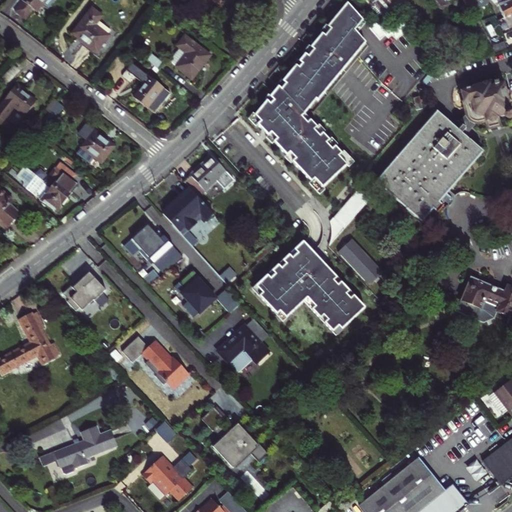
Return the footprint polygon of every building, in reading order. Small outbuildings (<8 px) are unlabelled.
[(12,0),(23,8),(29,0),(32,0),(33,1),(33,0),(12,0)] [(100,6),(92,0),(88,0),(71,23),(93,41),(106,25),(92,14),(100,6)] [(370,0),(363,7),(363,8),(370,14),(380,24),(390,14),(388,12),(400,0),(370,0)] [(460,0),(466,9),(478,0),(460,0)] [(511,0),(488,0),(494,5),(496,5),(503,21),(504,21),(505,24),(509,23),(508,19),(511,18),(511,0)] [(409,2),(395,13),(398,17),(413,7),(409,2)] [(323,188),(347,166),(339,157),(342,154),(335,147),(332,150),(326,143),(329,141),(323,134),(320,137),(314,130),(317,128),(310,119),(307,122),(302,117),(304,114),(316,100),(318,101),(366,43),(358,34),(352,28),(355,25),(359,22),(354,17),(345,7),(341,12),(328,28),(331,30),(326,37),(323,34),(311,48),(315,51),(310,57),(306,54),(300,62),(303,65),(300,69),(297,66),(284,82),(286,85),(282,90),(279,87),(270,98),(274,102),(271,105),(267,102),(255,117),(261,123),(257,125),(268,137),(272,133),(277,139),(273,143),(287,157),(290,153),(296,159),(292,163),(311,183),(315,179),(323,188)] [(360,23),(370,14),(363,8),(354,17),(359,22),(360,23)] [(331,30),(328,28),(323,34),(326,37),(331,30)] [(192,79),(210,56),(186,37),(179,46),(188,53),(177,67),(192,79)] [(315,51),(311,48),(306,54),(310,57),(315,51)] [(163,64),(152,54),(147,60),(158,70),(163,64)] [(21,79),(13,73),(0,89),(0,108),(10,96),(22,106),(32,93),(19,82),(21,79)] [(146,107),(163,87),(147,74),(141,82),(143,84),(133,97),(146,107)] [(510,92),(507,91),(504,91),(503,85),(492,88),(491,86),(490,86),(489,84),(487,82),(482,83),(481,85),(481,88),(463,93),(469,118),(463,124),(473,133),(479,126),(483,123),(487,122),(489,130),(501,127),(498,117),(506,115),(510,118),(511,117),(511,109),(511,110),(510,110),(507,100),(509,99),(511,96),(510,92)] [(50,108),(59,97),(53,92),(44,104),(50,108)] [(438,208),(440,205),(446,199),(482,159),(464,143),(473,133),(463,124),(454,134),(436,120),(382,178),(424,223),(431,216),(435,220),(442,212),(438,208)] [(114,148),(87,127),(79,137),(87,143),(81,149),(82,150),(77,156),(90,165),(94,159),(102,165),(114,148)] [(320,137),(323,134),(317,128),(314,130),(320,137)] [(272,133),(268,137),(273,143),(277,139),(272,133)] [(332,150),(335,147),(329,141),(326,143),(332,150)] [(290,153),(287,157),(292,163),(296,159),(290,153)] [(195,199),(213,183),(221,191),(230,183),(208,159),(182,183),(189,191),(195,199)] [(73,183),(79,177),(65,164),(47,183),(43,180),(36,188),(19,174),(16,178),(57,214),(80,189),(73,183)] [(419,228),(424,223),(382,178),(373,188),(419,228)] [(0,181),(0,215),(6,220),(19,205),(8,195),(11,191),(0,181)] [(195,199),(189,191),(171,205),(175,209),(170,213),(166,210),(160,215),(162,216),(161,218),(172,230),(181,240),(199,223),(202,227),(204,225),(204,226),(214,220),(195,199)] [(369,204),(357,193),(329,222),(331,231),(330,239),(328,249),(369,204)] [(449,213),(455,207),(446,199),(440,205),(449,213)] [(159,263),(174,249),(165,240),(163,243),(150,229),(134,243),(152,262),(156,259),(159,263)] [(198,244),(190,234),(184,239),(193,248),(198,244)] [(352,239),(337,251),(368,286),(382,273),(352,239)] [(269,276),(257,286),(263,294),(260,297),(277,316),(280,313),(286,320),(304,303),(308,300),(315,309),(312,312),(329,331),(335,326),(338,329),(362,308),(352,297),(349,300),(343,293),(346,290),(339,282),(336,285),(332,280),(335,277),(321,261),(318,264),(315,260),(318,257),(310,248),(306,243),(297,252),(300,255),(294,260),(291,256),(285,262),(288,265),(283,269),(280,266),(274,272),(277,275),(272,279),(269,276)] [(182,259),(174,249),(159,263),(156,259),(152,262),(164,276),(182,259)] [(297,252),(291,256),(294,260),(300,255),(297,252)] [(230,270),(221,279),(228,287),(237,278),(230,270)] [(160,279),(154,272),(144,280),(151,288),(160,279)] [(69,287),(61,295),(66,301),(65,302),(74,312),(78,308),(81,311),(93,300),(94,302),(103,294),(102,293),(104,291),(88,273),(71,288),(69,287)] [(184,294),(179,299),(185,306),(186,305),(198,317),(214,302),(205,293),(196,283),(198,281),(191,274),(181,283),(188,291),(184,294)] [(207,291),(198,281),(196,283),(205,293),(207,291)] [(184,294),(188,291),(181,283),(177,287),(184,294)] [(510,323),(511,318),(511,295),(509,294),(507,299),(472,285),(462,309),(482,317),(486,305),(502,312),(499,319),(510,323)] [(260,297),(263,294),(257,286),(253,290),(260,297)] [(241,305),(227,290),(216,300),(230,316),(241,305)] [(352,297),(346,290),(343,293),(349,300),(352,297)] [(304,303),(312,312),(315,309),(308,300),(304,303)] [(283,322),(286,320),(280,313),(277,316),(283,322)] [(0,364),(6,375),(35,358),(41,369),(62,357),(54,343),(49,346),(41,331),(38,327),(41,325),(37,319),(34,320),(32,316),(18,324),(28,342),(0,358),(0,364)] [(338,329),(335,326),(329,331),(332,335),(338,329)] [(218,353),(238,374),(254,359),(259,364),(270,354),(246,327),(218,353)] [(149,349),(138,337),(122,352),(132,364),(141,356),(149,349)] [(156,342),(149,349),(141,356),(147,362),(159,351),(170,363),(173,361),(179,367),(180,366),(173,358),(172,359),(156,342)] [(123,359),(115,351),(108,358),(116,365),(123,359)] [(147,362),(144,365),(155,377),(154,378),(162,387),(165,385),(171,391),(188,375),(180,366),(179,367),(173,361),(170,363),(159,351),(147,362)] [(188,375),(171,391),(172,393),(190,377),(188,375)] [(296,394),(310,381),(305,375),(299,381),(286,382),(287,389),(294,389),(294,392),(296,394)] [(511,394),(507,389),(493,400),(510,422),(511,420),(511,394)] [(457,445),(486,420),(472,403),(448,423),(457,445)] [(215,409),(203,421),(214,433),(215,433),(224,443),(226,444),(224,446),(223,444),(215,451),(235,472),(236,471),(233,468),(239,462),(243,465),(252,456),(262,467),(272,458),(261,447),(260,448),(241,428),(240,429),(242,431),(232,441),(230,438),(220,428),(225,423),(227,421),(216,411),(215,409)] [(218,409),(216,411),(227,421),(225,423),(235,433),(230,438),(232,441),(242,431),(240,429),(238,430),(218,409)] [(158,424),(153,418),(145,426),(150,431),(158,424)] [(175,437),(165,426),(157,433),(168,444),(175,437)] [(76,469),(88,464),(86,459),(117,446),(111,431),(100,435),(97,427),(81,433),(84,442),(80,443),(76,445),(54,454),(57,462),(60,469),(61,468),(63,474),(67,475),(75,472),(76,469)] [(511,446),(488,466),(505,489),(511,483),(511,446)] [(163,459),(143,477),(150,485),(154,482),(155,483),(167,496),(170,493),(179,503),(193,490),(183,479),(192,471),(190,469),(198,462),(190,453),(173,469),(163,459)] [(57,462),(54,454),(39,459),(43,468),(57,462)] [(466,466),(475,478),(485,472),(476,459),(466,466)] [(233,468),(236,471),(243,465),(239,462),(233,468)] [(415,463),(356,511),(460,511),(466,508),(449,489),(442,495),(415,463)] [(162,500),(167,496),(155,483),(149,488),(162,500)] [(228,511),(235,511),(241,508),(228,494),(219,502),(223,506),(228,511)] [(211,500),(198,511),(228,511),(223,506),(220,510),(211,500)]
